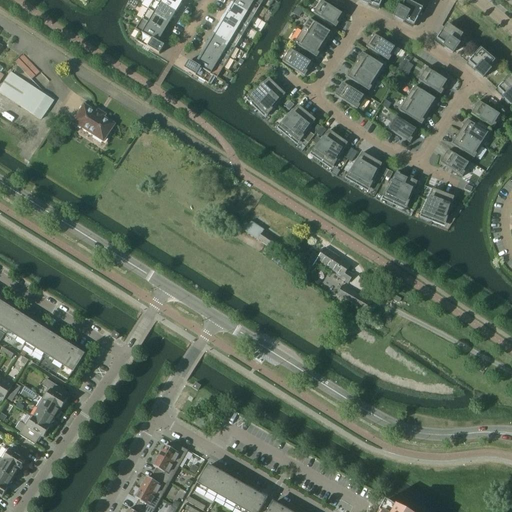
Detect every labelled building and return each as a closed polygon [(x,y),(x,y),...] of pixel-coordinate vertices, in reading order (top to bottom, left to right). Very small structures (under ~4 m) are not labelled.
[(168,22),(175,11),(155,0),(152,0),(147,9),(168,22)] [(155,0),(175,11),(181,1),(178,0),(155,0)] [(254,17),(260,6),(249,0),(234,0),(232,4),(254,17)] [(379,8),(382,0),(359,0),(359,1),(368,5),(369,4),(379,8)] [(414,26),(421,13),(423,9),(413,4),(414,2),(409,0),(406,0),(404,4),(401,10),(399,9),(395,18),(403,22),(404,21),(414,26)] [(342,22),(343,15),(337,14),(338,12),(321,1),(313,14),(336,28),(340,21),(342,22)] [(248,27),(254,17),(232,4),(226,14),(248,27)] [(297,7),(293,14),(298,17),(302,10),(297,7)] [(162,32),(168,22),(147,9),(141,19),(162,32)] [(241,37),(248,27),(226,14),(220,25),(241,37)] [(156,42),(162,32),(141,19),(135,30),(139,32),(156,42)] [(302,32),(324,46),(328,40),(330,40),(332,34),(326,33),(326,30),(309,20),(302,32)] [(235,48),(241,37),(220,25),(214,35),(235,48)] [(452,53),(453,52),(458,45),(457,44),(461,39),(460,39),(464,33),(458,29),(456,31),(447,25),(436,40),(445,46),(444,48),(452,53)] [(164,46),(156,42),(139,32),(134,40),(159,55),(164,46)] [(320,53),(324,46),(302,32),(294,44),(311,55),(313,53),(316,58),(321,54),(320,53)] [(229,58),(235,48),(214,35),(208,45),(229,58)] [(377,40),(374,35),(369,39),(370,40),(366,47),(388,62),(396,49),(379,38),(377,40)] [(223,68),(229,58),(208,45),(202,56),(223,68)] [(483,78),(484,77),(489,71),(488,70),(492,65),(496,60),(491,55),(489,57),(480,49),(478,52),(468,63),(476,70),(475,72),(483,78)] [(309,73),(308,71),(313,64),(290,50),(282,62),(299,73),(301,72),(304,76),(309,73)] [(358,59),(354,65),(377,80),(384,68),(384,67),(386,65),(378,60),(376,62),(367,57),(366,58),(362,53),(357,57),(358,59)] [(217,79),(223,68),(202,56),(196,66),(213,76),(213,77),(217,79)] [(196,66),(193,64),(188,61),(183,69),(208,84),(213,77),(213,76),(196,66)] [(369,92),(377,80),(354,65),(350,72),(348,72),(347,78),(352,79),(352,81),(369,92)] [(447,89),(448,84),(448,83),(443,82),(443,79),(426,68),(418,81),(441,95),(445,88),(447,89)] [(0,88),(0,91),(41,119),(53,101),(11,73),(0,88)] [(505,97),(504,99),(511,105),(511,104),(511,77),(510,76),(508,79),(497,89),(505,97)] [(255,109),(277,87),(268,79),(263,84),(249,97),(249,98),(250,98),(252,100),(252,102),(250,104),(254,108),(255,109)] [(365,98),(344,84),(343,83),(338,90),(336,90),(335,96),(341,97),(340,99),(357,110),(365,98)] [(277,87),(255,109),(257,111),(261,115),(263,113),(265,113),(267,115),(268,115),(285,95),(277,87)] [(407,99),(429,113),(433,107),(435,107),(437,101),(431,100),(431,98),(414,87),(407,99)] [(425,120),(429,113),(407,99),(399,111),(416,122),(418,121),(421,125),(426,122),(425,120)] [(385,100),(382,105),(387,109),(390,104),(385,100)] [(482,107),(479,102),(474,106),(475,108),(471,115),(493,129),(501,116),(484,106),(482,107)] [(103,142),(114,125),(84,106),(73,123),(103,142)] [(287,137),(306,113),(297,106),(279,126),(280,126),(282,128),(282,130),(281,132),(285,136),(287,137)] [(306,113),(287,137),(288,138),(293,142),(295,140),(297,140),(299,142),(300,142),(315,121),(306,113)] [(414,140),(413,138),(418,131),(395,117),(387,129),(404,140),(406,139),(409,144),(414,140)] [(459,133),(482,147),(489,135),(472,124),(471,125),(467,121),(462,124),(463,126),(459,133)] [(320,163),(338,137),(329,131),(312,152),(313,152),(315,154),(315,156),(314,158),(319,161),(320,163)] [(474,159),(482,147),(459,133),(455,139),(453,139),(452,145),(457,146),(457,148),(474,159)] [(338,137),(320,163),(322,164),(327,167),(328,165),(330,165),(333,166),(333,167),(347,144),(338,137)] [(470,165),(448,151),(443,158),(441,157),(440,163),(446,164),(445,167),(462,177),(470,165)] [(356,186),(372,159),(362,153),(347,175),(348,176),(350,177),(351,179),(349,181),(355,184),(354,185),(356,186)] [(460,153),(458,155),(470,162),(472,160),(460,153)] [(372,159),(356,186),(358,186),(363,189),(364,187),(366,187),(369,188),(370,189),(381,165),(372,159)] [(393,205),(407,178),(396,173),(383,196),(384,196),(387,198),(387,199),(386,202),(391,204),(391,205),(393,205)] [(407,178),(393,205),(395,206),(400,209),(402,206),(403,206),(406,207),(407,207),(417,183),(407,178)] [(432,222),(443,194),(432,190),(421,214),(422,214),(424,215),(425,217),(424,219),(430,221),(430,222),(432,222)] [(443,194),(432,222),(434,223),(439,225),(440,223),(442,222),(445,223),(453,198),(443,194)] [(264,230),(251,221),(248,225),(245,223),(241,229),(270,249),(276,240),(263,232),(264,230)] [(329,269),(337,256),(324,248),(319,257),(312,252),(305,263),(299,259),(299,260),(303,262),(299,267),(308,273),(317,261),(329,269)] [(337,256),(329,269),(340,277),(339,279),(347,284),(353,276),(346,271),(350,265),(337,256)] [(366,312),(372,303),(342,286),(336,295),(366,312)] [(9,309),(0,303),(0,326),(8,331),(18,315),(9,309)] [(28,321),(18,315),(8,331),(17,337),(26,343),(37,326),(28,321)] [(46,332),(37,326),(26,343),(36,349),(45,354),(55,338),(46,332)] [(110,337),(115,340),(118,335),(114,332),(110,337)] [(64,343),(55,338),(45,354),(54,360),(62,365),(73,349),(64,343)] [(67,380),(83,355),(73,349),(62,365),(57,374),(67,380)] [(13,385),(3,379),(0,384),(0,399),(2,401),(13,385)] [(60,410),(66,400),(64,399),(67,393),(46,379),(42,386),(47,389),(41,398),(60,410)] [(200,386),(195,383),(192,388),(197,391),(200,386)] [(20,387),(16,385),(12,392),(16,395),(20,387)] [(16,395),(12,392),(7,399),(11,402),(16,395)] [(60,410),(41,398),(36,407),(54,419),(60,410)] [(54,419),(36,407),(36,408),(38,409),(33,418),(49,428),(54,419)] [(21,432),(18,435),(35,445),(40,436),(43,438),(49,428),(33,418),(30,416),(24,425),(19,422),(15,429),(21,432)] [(188,451),(171,442),(168,447),(165,446),(164,446),(161,450),(162,450),(159,456),(179,467),(188,451)] [(19,470),(25,461),(22,459),(26,453),(14,446),(10,451),(6,449),(0,458),(19,470)] [(179,467),(159,456),(156,462),(155,461),(153,466),(153,467),(156,469),(153,474),(170,483),(179,467)] [(19,470),(0,458),(0,471),(13,479),(19,470)] [(193,466),(189,472),(195,475),(198,469),(193,466)] [(218,472),(218,471),(217,472),(208,466),(198,484),(208,490),(218,472)] [(13,479),(0,471),(0,483),(7,488),(13,479)] [(227,478),(221,474),(222,474),(221,473),(221,474),(218,472),(208,490),(217,495),(227,478)] [(170,483),(153,474),(150,479),(147,477),(146,478),(143,482),(144,482),(141,488),(161,499),(170,483)] [(237,483),(236,482),(236,483),(227,478),(217,495),(227,500),(237,483)] [(246,488),(240,485),(240,484),(239,484),(237,483),(227,500),(236,506),(246,488)] [(153,511),(161,499),(141,488),(137,493),(135,498),(138,500),(135,506),(146,511),(153,511)] [(256,493),(255,493),(246,488),(236,506),(246,511),(256,493)] [(247,511),(257,511),(265,499),(259,496),(259,495),(258,495),(256,494),(256,493),(246,511),(247,511)] [(400,511),(401,510),(385,501),(378,511),(400,511)] [(281,511),(283,509),(282,509),(280,507),(279,507),(273,503),(267,511),(281,511)]
